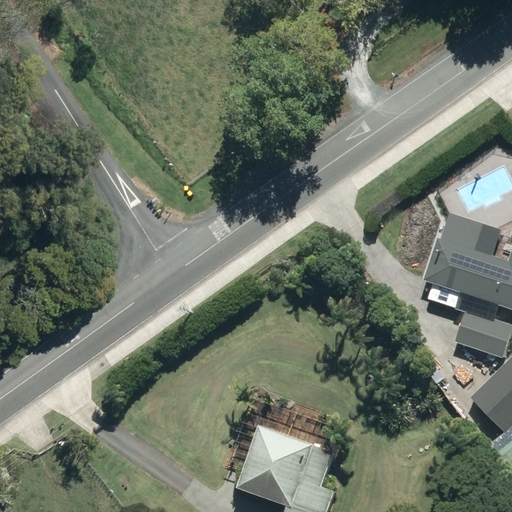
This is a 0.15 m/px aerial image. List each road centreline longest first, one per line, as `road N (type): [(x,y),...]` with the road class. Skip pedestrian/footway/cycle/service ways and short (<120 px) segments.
road 1 (tertiary): [(511,36),(172,275)]
road 2 (residential): [(0,5),(172,275)]
road 3 (tertiary): [(172,275),(0,399)]
